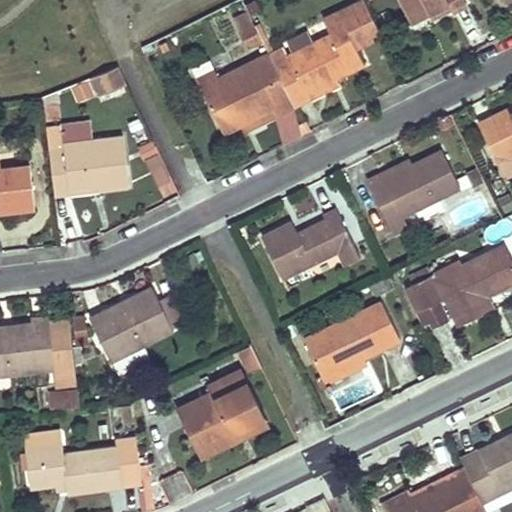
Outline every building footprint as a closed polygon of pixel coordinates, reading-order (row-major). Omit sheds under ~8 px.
[(366,0),(359,0),(354,3),(372,39),(383,33),(366,0)] [(402,0),(412,20),(430,11),(450,2),(453,8),(466,1),(466,0),(402,0)] [(450,2),(430,11),(434,17),(453,8),(450,2)] [(275,48),(269,51),(295,104),(311,96),(308,90),(338,75),(365,62),(357,46),(372,39),(354,3),(325,17),(332,32),(290,54),(285,43),(275,48)] [(258,14),(252,16),(259,31),(269,51),(275,48),(258,14)] [(252,16),(239,23),(246,37),(254,33),(259,31),(252,16)] [(259,31),(254,33),(264,54),(269,51),(259,31)] [(264,54),(218,76),(221,81),(203,89),(225,132),(243,123),(273,108),(276,114),(295,104),(269,51),(264,54)] [(70,81),(75,99),(126,85),(121,67),(70,81)] [(338,75),(308,90),(311,96),(341,82),(338,75)] [(218,76),(201,85),(203,89),(221,81),(218,76)] [(273,108),(243,123),(246,128),(276,114),(273,108)] [(493,115),(478,123),(506,177),(511,173),(511,157),(511,156),(511,112),(496,120),(493,115)] [(65,148),(50,149),(55,193),(71,191),(70,187),(99,183),(99,188),(131,184),(125,134),(64,141),(65,148)] [(442,149),(371,184),(389,221),(461,185),(442,149)] [(0,210),(36,207),(31,165),(3,169),(0,169),(0,210)] [(291,220),(261,235),(281,275),(353,240),(337,206),(323,213),(326,218),(298,232),(291,220)] [(461,259),(412,282),(425,307),(446,297),(459,323),(493,306),(486,288),(490,286),(492,291),(511,281),(511,255),(506,244),(464,265),(461,259)] [(412,282),(404,286),(416,311),(425,307),(412,282)] [(105,308),(90,316),(110,359),(174,329),(153,286),(132,296),(136,301),(108,315),(105,308)] [(382,299),(304,337),(327,382),(369,362),(366,356),(401,339),(382,299)] [(7,327),(0,327),(0,373),(56,366),(57,380),(75,378),(67,319),(51,321),(50,314),(31,316),(32,323),(12,326),(13,330),(7,330),(7,327)] [(86,321),(74,323),(76,336),(88,335),(86,321)] [(214,390),(181,405),(205,454),(240,437),(236,431),(265,417),(240,367),(211,382),(214,390)] [(78,389),(62,390),(65,408),(80,406),(78,389)] [(132,399),(121,400),(122,412),(124,424),(135,422),(132,399)] [(265,417),(236,431),(240,437),(268,423),(265,417)] [(26,447),(65,443),(63,430),(24,434),(26,447)] [(511,432),(461,457),(465,465),(483,501),(501,492),(498,486),(511,479),(511,432)] [(65,443),(26,447),(31,485),(56,482),(65,481),(66,487),(67,491),(123,484),(143,481),(137,438),(117,440),(118,447),(65,454),(65,443)] [(443,486),(390,511),(483,511),(487,510),(483,501),(465,465),(439,479),(443,486)] [(511,479),(498,486),(501,492),(511,486),(511,479)]
